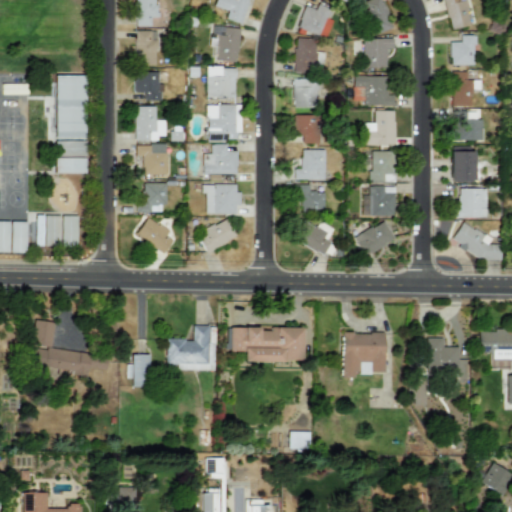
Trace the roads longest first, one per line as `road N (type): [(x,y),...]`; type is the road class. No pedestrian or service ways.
road 1 (tertiary): [(511,286),(0,278)]
road 2 (residential): [(424,285),(426,46),(415,0)]
road 3 (residential): [(266,282),(267,56),(282,0)]
road 4 (residential): [(109,280),(108,0)]
